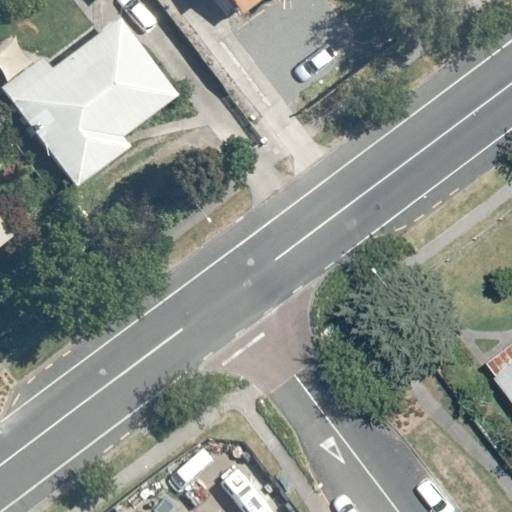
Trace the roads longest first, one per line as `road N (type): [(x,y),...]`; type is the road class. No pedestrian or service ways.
road 1 (residential): [(511,84),(236,291)]
road 2 (residential): [(236,291),(0,465)]
road 3 (residential): [(236,291),(400,511)]
